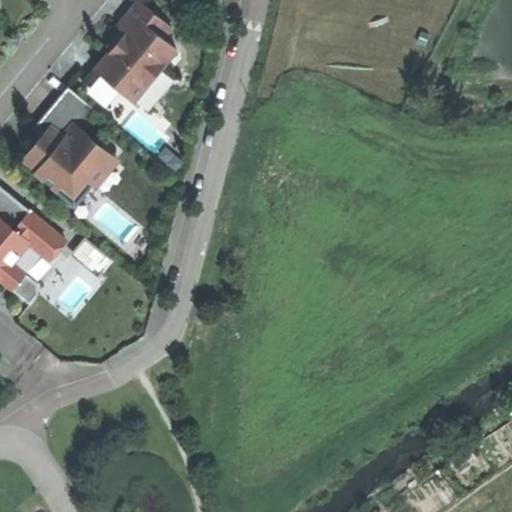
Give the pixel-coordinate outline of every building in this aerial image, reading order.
[(95,69),(133,101),(176,49),(163,39),(172,29),(139,1),(118,26),(122,29),(126,32),(111,50),(95,69)] [(108,46),(111,50),(126,32),(122,29),(113,39),(108,46)] [(68,87),(58,99),(68,107),(77,95),(68,87)] [(48,111),(39,121),(55,134),(49,142),(42,136),(22,160),(36,171),(35,173),(51,187),(49,189),(74,209),(93,186),(90,183),(105,165),(91,153),(98,145),(79,129),(75,126),(91,107),(77,95),(68,107),(58,99),(48,111)] [(95,109),(91,107),(75,126),(79,129),(95,109)] [(33,129),(42,136),(49,142),(55,134),(39,121),(33,129)] [(118,161),(98,145),(91,153),(105,165),(90,183),(93,186),(96,189),(118,161)] [(0,278),(31,304),(41,293),(37,283),(27,275),(41,256),(52,265),(71,240),(0,184),(0,278)] [(96,271),(111,258),(91,236),(77,249),(96,271)]
